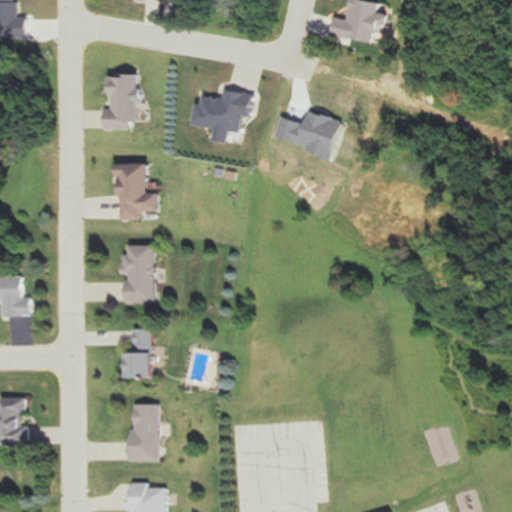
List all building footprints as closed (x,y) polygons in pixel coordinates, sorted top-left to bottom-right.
[(178,19),(179,0),(149,0),(148,16),(178,19)] [(138,130),(139,123),(146,124),(147,75),(117,75),(116,109),(113,109),(112,129),(138,130)] [(125,221),(149,221),(149,213),(166,212),(166,194),(156,194),(155,165),(125,165),(125,221)] [(162,246),(136,246),(136,255),(131,255),(131,304),(162,304),(162,246)] [(38,317),(38,299),(30,299),(30,277),(0,277),(0,302),(11,303),(11,318),(38,317)] [(159,330),(137,330),(137,381),(159,381),(159,330)] [(9,445),(37,445),(37,398),(8,398),(9,445)] [(166,404),(138,404),(138,461),(166,461),(166,404)] [(172,511),(172,484),(138,484),(137,511),(172,511)]
